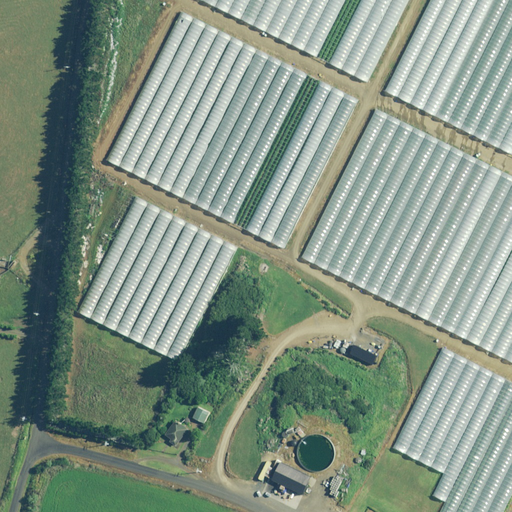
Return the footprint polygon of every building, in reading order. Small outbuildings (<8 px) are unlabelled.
[(196,0),(369,84),(410,0),(196,0)] [(511,0),(430,0),(385,93),(511,154),(511,0)] [(181,11),(107,157),(283,245),(357,99),(181,11)] [(511,172),(380,108),(307,256),(511,356),(511,172)] [(133,198),(76,314),(181,364),(237,249),(133,198)] [(511,382),(443,346),(391,444),(447,473),(435,497),(447,503),(442,511),(502,511),(511,494),(511,382)] [(210,413),(199,407),(194,418),(204,423),(210,413)] [(188,429),(175,421),(166,436),(172,440),(170,442),(177,446),(188,429)] [(312,477),(282,463),(273,480),(304,495),(312,477)]
